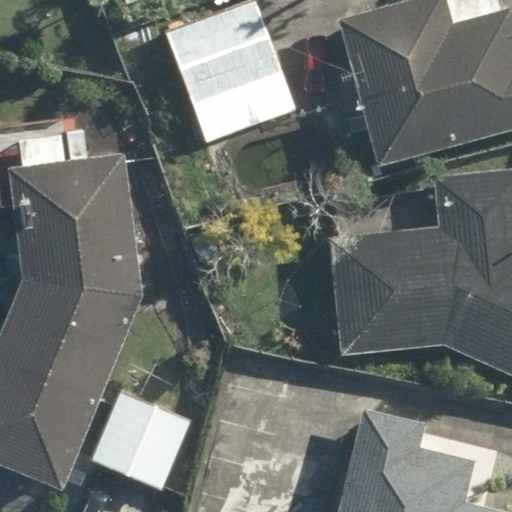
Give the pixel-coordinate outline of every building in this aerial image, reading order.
[(435,26),(428,0),(325,26),(362,175),(511,138),(511,60),(510,61),(498,11),(435,26)] [(252,6),(160,34),(196,148),(287,120),(252,6)] [(92,397),(128,304),(154,303),(154,269),(124,269),(113,157),(85,161),(80,128),(0,140),(5,173),(0,173),(0,250),(3,286),(0,293),(0,480),(52,500),(80,427),(93,432),(80,466),(150,493),(180,416),(112,390),(107,403),(92,397)] [(321,245),(332,356),(437,350),(511,383),(511,171),(422,180),(421,233),(321,245)] [(467,468),(411,456),(417,430),(348,416),(327,511),(473,511),(458,509),(467,468)]
